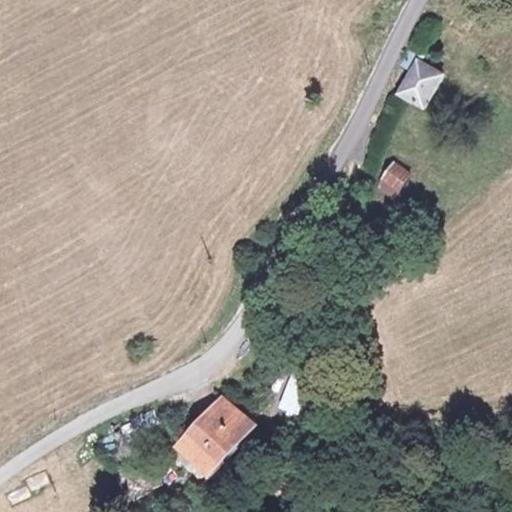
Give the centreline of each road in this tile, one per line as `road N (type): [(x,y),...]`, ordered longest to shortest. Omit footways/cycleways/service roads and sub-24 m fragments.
road 1 (residential): [(419,0),(309,250),(220,353),(81,423),(0,476)]
road 2 (track): [(278,511),(313,450),(335,197)]
